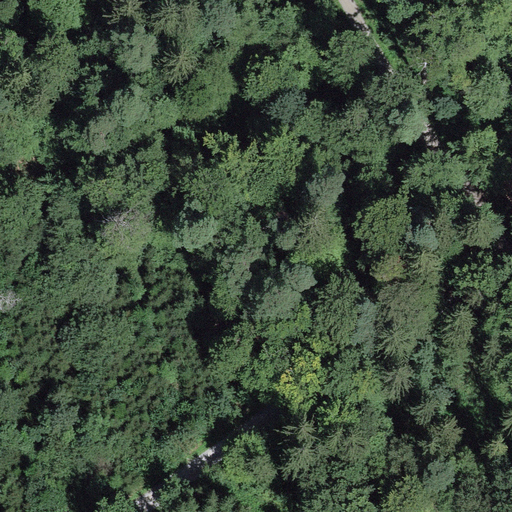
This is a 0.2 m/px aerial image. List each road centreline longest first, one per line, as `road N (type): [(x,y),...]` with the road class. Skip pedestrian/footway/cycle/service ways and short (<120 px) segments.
road 1 (track): [(511,262),(135,511)]
road 2 (track): [(357,0),(499,267)]
